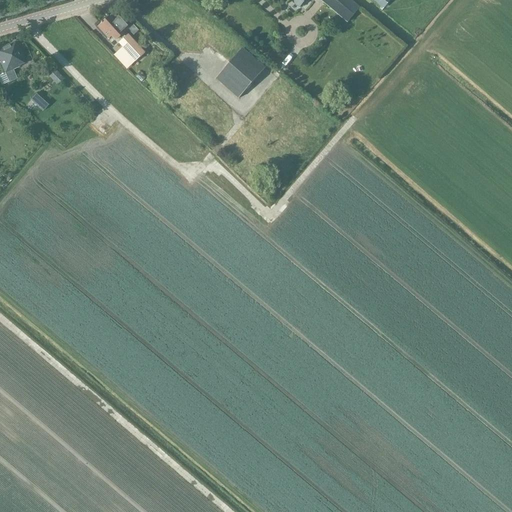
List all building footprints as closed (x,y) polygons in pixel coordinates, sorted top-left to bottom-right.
[(288,0),(299,9),(306,0),(288,0)] [(321,0),(325,3),(348,22),(360,8),(351,0),(321,0)] [(103,23),(99,27),(109,37),(112,34),(113,36),(117,33),(123,40),(119,43),(136,62),(145,53),(129,35),(126,37),(123,34),(125,33),(129,29),(119,17),(114,21),(110,17),(103,23),(103,22),(102,23),(103,23)] [(0,84),(1,87),(9,83),(17,79),(13,70),(20,67),(20,66),(25,64),(15,42),(0,48),(0,62),(5,74),(0,76),(0,84)] [(239,99),(258,77),(263,81),(269,74),(264,70),(266,68),(243,49),(217,79),(239,99)] [(57,65),(52,71),(61,79),(66,73),(57,65)]
